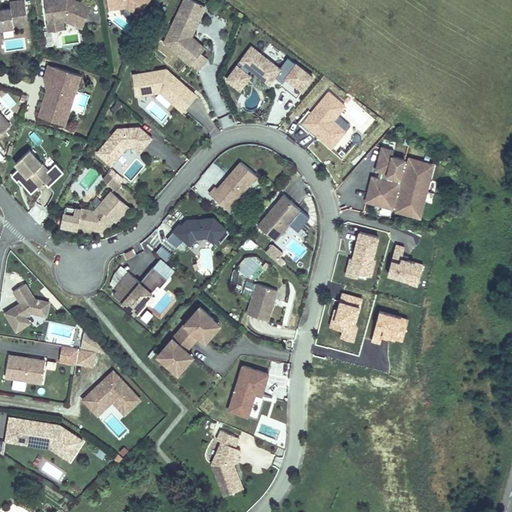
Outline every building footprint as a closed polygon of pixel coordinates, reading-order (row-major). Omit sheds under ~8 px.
[(16,11),(23,11),(21,0),(6,0),(7,5),(0,5),(0,25),(17,23),(16,11)] [(80,0),(41,0),(44,19),(61,17),(79,24),(87,3),(80,0)] [(104,0),(105,6),(122,3),(134,12),(143,0),(104,0)] [(190,60),(200,49),(185,36),(199,1),(195,0),(180,0),(165,38),(190,60)] [(205,4),(199,1),(185,36),(200,49),(204,44),(191,33),(205,4)] [(24,22),(23,11),(16,11),(17,23),(24,22)] [(61,17),(44,19),(45,26),(62,24),(61,17)] [(47,30),(44,42),(50,44),(53,31),(47,30)] [(269,80),(274,73),(279,66),(251,44),(240,59),(242,60),(250,66),(269,80)] [(207,56),(200,49),(190,60),(198,67),(207,56)] [(274,73),(282,79),(284,76),(295,61),(287,55),(279,66),(274,73)] [(246,71),(250,66),(242,60),(239,65),(246,71)] [(43,88),(51,63),(44,61),(40,74),(43,88)] [(295,61),(284,76),(301,89),(312,74),(295,61)] [(68,98),(77,71),(51,63),(43,88),(36,110),(49,114),(68,98)] [(249,73),(246,71),(239,65),(236,63),(226,77),(239,86),(249,73)] [(166,66),(133,72),(136,91),(160,87),(182,106),(194,91),(166,66)] [(301,89),(284,76),(282,79),(279,83),(296,95),(301,89)] [(303,122),(332,146),(346,129),(334,119),(338,114),(345,105),(328,91),(303,122)] [(62,118),(68,98),(49,114),(62,118)] [(350,124),(338,114),(334,119),(346,129),(350,124)] [(150,135),(138,124),(116,126),(95,150),(109,162),(118,152),(116,151),(119,148),(120,149),(125,144),(131,143),(138,149),(150,135)] [(45,166),(26,146),(12,159),(16,163),(34,183),(36,185),(42,179),(50,171),(45,166)] [(419,201),(425,179),(422,178),(426,163),(405,157),(403,163),(400,162),(400,158),(388,155),(390,149),(378,146),(371,169),(377,170),(376,177),(367,175),(362,196),(377,200),(376,204),(391,208),(390,211),(412,216),(416,200),(419,201)] [(52,159),(45,166),(50,171),(42,179),(45,182),(60,168),(52,159)] [(240,159),(217,186),(214,184),(208,191),(221,201),(226,195),(232,200),(255,173),(240,159)] [(28,189),(34,183),(16,163),(8,171),(14,177),(15,176),(19,179),(28,189)] [(109,184),(115,178),(104,169),(98,175),(109,184)] [(111,186),(117,180),(115,178),(109,184),(111,186)] [(105,217),(107,213),(109,214),(111,216),(124,202),(106,187),(90,207),(76,204),(73,221),(96,226),(105,217)] [(282,193),(256,223),(273,238),(287,221),(299,208),(282,193)] [(226,206),(232,200),(226,195),(221,201),(226,206)] [(61,201),(60,210),(69,212),(71,203),(61,201)] [(72,224),(73,221),(76,204),(71,203),(69,212),(60,210),(57,221),(72,224)] [(308,215),(299,208),(287,221),(293,226),(298,221),(301,224),(308,215)] [(175,245),(182,237),(188,242),(194,235),(205,234),(212,240),(224,226),(212,215),(184,217),(179,223),(178,221),(165,236),(175,245)] [(345,267),(356,269),(356,272),(369,273),(371,255),(369,255),(372,233),(352,231),(350,253),(352,254),(352,258),(347,257),(345,267)] [(247,235),(240,243),(244,247),(251,247),(255,242),(247,235)] [(169,252),(159,243),(154,249),(164,258),(169,252)] [(272,243),(265,251),(275,260),(278,256),(282,252),(272,243)] [(391,244),(386,274),(408,278),(409,272),(417,274),(420,261),(404,258),(398,257),(399,253),(400,246),(391,244)] [(126,256),(133,252),(130,247),(123,251),(126,256)] [(126,269),(119,263),(112,270),(119,277),(126,269)] [(137,279),(126,269),(119,277),(112,285),(115,287),(112,292),(134,311),(143,301),(141,299),(155,282),(158,284),(165,276),(150,264),(137,279)] [(356,269),(345,267),(344,275),(355,276),(356,272),(356,269)] [(417,274),(409,272),(408,278),(407,281),(416,283),(417,274)] [(266,318),(275,289),(255,282),(246,312),(266,318)] [(36,298),(28,283),(12,292),(19,303),(4,313),(17,333),(32,324),(27,317),(32,314),(48,319),(52,302),(36,298)] [(196,334),(211,317),(197,304),(155,353),(169,366),(184,348),(196,334)] [(202,340),(218,322),(211,317),(196,334),(202,340)] [(105,350),(81,325),(77,346),(92,348),(105,350)] [(73,361),(75,345),(60,343),(57,358),(73,361)] [(90,363),(92,348),(75,345),(73,361),(90,363)] [(175,371),(190,354),(184,348),(169,366),(175,371)] [(39,381),(42,358),(6,353),(2,375),(39,381)] [(55,368),(56,360),(45,359),(44,367),(55,368)] [(226,408),(245,414),(253,391),(259,394),(266,372),(240,364),(226,408)] [(143,399),(114,369),(81,400),(98,419),(113,403),(125,416),(143,399)] [(249,416),(256,417),(259,402),(253,401),(249,416)] [(57,423),(7,415),(3,439),(48,446),(55,450),(60,442),(73,450),(80,438),(57,423)] [(240,487),(230,463),(232,460),(234,455),(237,448),(228,444),(231,434),(218,429),(213,438),(218,440),(209,462),(221,494),(240,487)] [(67,458),(73,450),(60,442),(55,450),(67,458)] [(268,471),(274,452),(251,446),(245,465),(268,471)]
